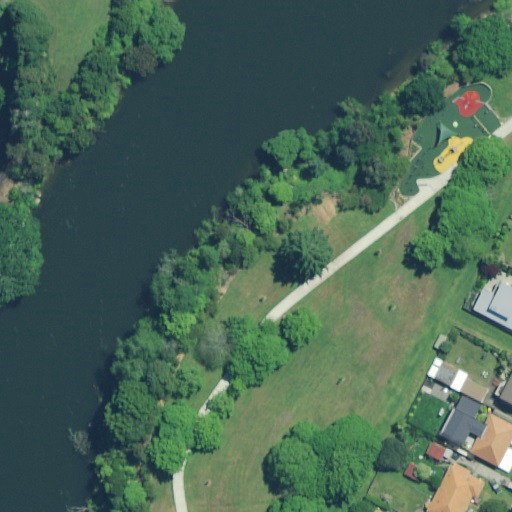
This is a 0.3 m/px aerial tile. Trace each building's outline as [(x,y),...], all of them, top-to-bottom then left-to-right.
[(511,287),(491,277),(473,311),(511,330),(511,287)] [(436,358),(427,376),(481,404),(490,387),(436,358)] [(511,378),(502,400),(511,404),(511,378)] [(511,443),(511,426),(491,415),(470,454),(508,474),(511,467),(511,452),(508,450),(511,443)] [(476,431),(446,416),(436,438),(465,452),(476,431)] [(446,452),(432,444),(426,455),(440,463),(446,452)] [(424,473),(409,465),(404,475),(418,483),(424,473)] [(471,474),(453,465),(428,511),(465,511),(473,498),(477,500),(485,485),(469,476),(471,474)]
